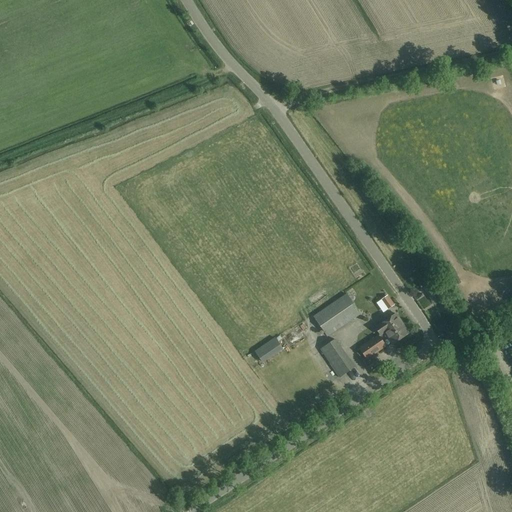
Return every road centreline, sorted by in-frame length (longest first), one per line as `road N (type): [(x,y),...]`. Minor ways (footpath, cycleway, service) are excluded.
road 1 (unclassified): [(435,345),(292,130),(185,0)]
road 2 (unclassified): [(199,511),(432,356),(435,345)]
